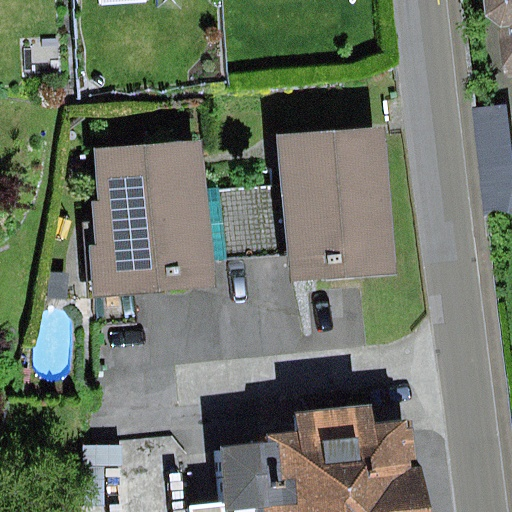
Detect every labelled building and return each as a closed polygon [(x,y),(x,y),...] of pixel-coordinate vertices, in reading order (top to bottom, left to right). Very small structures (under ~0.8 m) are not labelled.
[(511,0),(501,0),(503,14),(511,21),(511,0)] [(501,111),(473,114),(484,216),(495,211),(511,214),(511,171),(507,165),(501,111)] [(370,125),(259,134),(271,283),(381,274),(370,125)] [(186,141),(80,149),(84,202),(79,204),(82,246),(76,247),(80,298),(198,289),(186,141)] [(424,511),(417,431),(199,449),(204,511),(424,511)]
